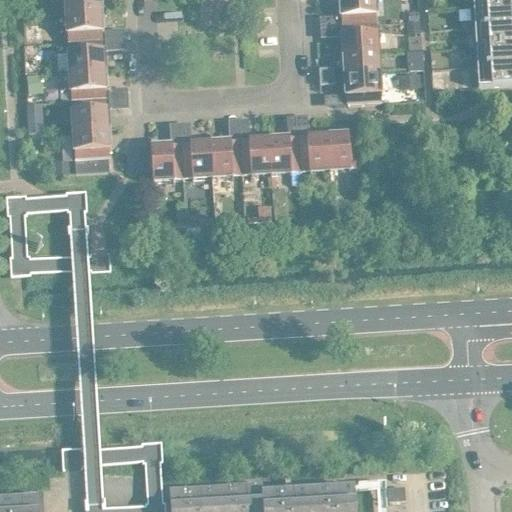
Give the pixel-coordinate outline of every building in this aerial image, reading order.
[(68,13),(68,14),(106,12),(106,11),(104,11),(103,0),(68,0),(70,13),(68,13)] [(345,17),(346,27),(380,24),(380,15),(382,15),(381,14),(380,14),(378,0),(343,0),(345,16),(343,16),(343,18),(345,17)] [(477,8),(477,9),(511,6),(511,0),(478,0),(479,8),(477,8)] [(478,28),(511,26),(511,6),(477,9),(479,9),(480,27),(478,28)] [(71,34),(71,43),(106,41),(106,32),(108,32),(108,31),(106,31),(105,12),(106,12),(68,14),(68,15),(70,15),(71,33),(69,33),(69,34),(71,34)] [(422,12),(412,12),(413,23),(423,22),(422,12)] [(413,23),(411,23),(412,35),(424,34),(423,22),(413,23)] [(345,55),(345,56),(384,54),(384,53),(382,53),(381,35),(383,35),(383,33),(381,34),(380,24),(346,27),(346,36),(344,36),(344,37),(346,37),(347,55),(345,55)] [(479,47),(480,48),(511,45),(511,26),(478,28),(478,29),(480,29),(482,47),(479,47)] [(71,72),(71,73),(110,70),(108,70),(107,52),(109,52),(109,50),(107,50),(106,41),(71,43),(72,52),(70,53),(70,54),(72,54),(73,72),(71,72)] [(481,67),(511,65),(511,45),(480,48),(482,48),(483,67),(481,67)] [(347,75),(347,76),(385,73),(383,73),(382,54),(384,54),(345,56),(345,57),(347,57),(349,75),(347,75)] [(511,65),(481,67),(481,68),(483,68),(484,87),(482,87),(482,88),(511,86),(511,65)] [(323,69),(323,77),(337,76),(337,68),(323,69)] [(74,93),(75,102),(110,100),(109,91),(111,91),(111,89),(109,89),(108,71),(110,71),(110,70),(71,73),(73,73),(74,92),(72,92),(73,93),(74,93)] [(385,73),(347,76),(349,76),(350,95),(348,95),(348,96),(350,96),(350,106),(385,104),(385,94),(386,94),(386,93),(384,93),(383,74),(385,74),(385,73)] [(424,75),(403,77),(404,91),(425,89),(424,75)] [(42,76),(30,76),(31,94),(43,94),(42,76)] [(337,76),(323,77),(324,85),(338,85),(337,76)] [(77,131),(75,131),(114,129),(114,128),(112,129),(110,110),(112,110),(112,109),(110,109),(110,100),(75,102),(76,111),(74,111),(74,113),(76,112),(77,131)] [(46,114),(33,115),(34,133),(48,132),(46,114)] [(114,129),(75,131),(75,132),(77,132),(78,151),(76,151),(76,152),(78,152),(79,162),(112,160),(113,160),(113,150),(115,150),(115,148),(113,149),(112,130),(114,130),(114,129)] [(332,135),(331,135),(334,173),(334,171),(353,170),(353,172),(354,172),(354,170),(364,169),(362,135),(352,135),(352,133),(351,133),(351,135),(332,137),(332,135)] [(311,138),(302,138),(304,173),(313,173),(313,174),(315,174),(315,172),(333,171),(333,173),(334,173),(331,135),(331,137),(313,138),(312,136),(311,136),(311,138)] [(273,138),(275,177),(276,177),(276,175),(294,174),(294,176),(295,176),(295,174),(304,173),(302,138),(293,139),(293,137),(292,137),(292,139),(273,140),(273,138)] [(253,141),(243,142),(246,177),(255,176),(255,178),(256,178),(256,176),(274,175),(274,177),(275,177),(273,138),(272,138),(272,140),(254,141),(254,139),(252,139),(253,141)] [(215,142),(214,142),(216,180),(217,180),(217,178),(235,177),(235,179),(237,179),(236,177),(246,177),(243,142),(234,143),(234,141),(233,141),(233,143),(215,144),(215,142)] [(194,145),(185,146),(187,180),(196,180),(196,182),(197,182),(197,180),(216,179),(216,180),(214,142),(213,142),(213,144),(195,145),(195,143),(194,143),(194,145)] [(187,180),(185,146),(176,146),(175,144),(174,144),(174,146),(156,147),(155,145),(154,145),(157,184),(158,184),(158,182),(176,181),(177,183),(178,183),(178,181),(187,180)] [(112,160),(79,162),(79,174),(113,172),(112,160)] [(73,162),(58,162),(58,174),(73,174),(73,162)] [(262,217),(250,218),(251,232),(276,231),(275,216),(274,207),(262,207),(262,217)] [(218,218),(204,219),(205,235),(219,234),(218,218)] [(189,222),(177,223),(177,237),(190,236),(189,222)] [(240,222),(238,225),(238,233),(246,233),(246,222),(240,222)] [(266,485),(219,488),(220,495),(220,511),(266,511),(265,490),(266,490),(266,488),(266,485)] [(266,490),(265,490),(266,511),(359,511),(358,493),(358,487),(356,487),(341,488),(341,487),(327,488),(327,489),(295,491),(295,490),(294,490),(284,491),(281,491),(281,492),(267,493),(266,493),(266,490)] [(219,488),(172,490),(173,494),(173,511),(220,511),(220,495),(219,488)] [(399,488),(391,489),(392,503),(400,502),(399,488)] [(408,488),(399,488),(400,502),(409,502),(408,488)] [(0,511),(41,511),(41,498),(39,498),(24,499),(24,498),(10,499),(10,500),(0,500),(0,511)]
